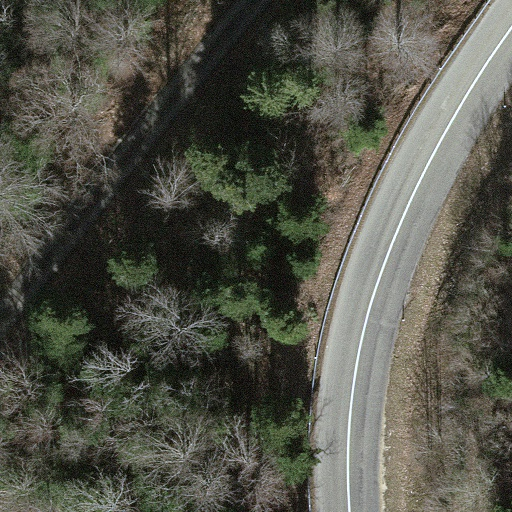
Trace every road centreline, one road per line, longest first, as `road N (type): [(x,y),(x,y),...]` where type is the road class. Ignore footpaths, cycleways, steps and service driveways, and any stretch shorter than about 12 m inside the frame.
road 1 (tertiary): [(511,19),(448,98),(373,277),(348,511)]
road 2 (track): [(0,324),(278,0)]
